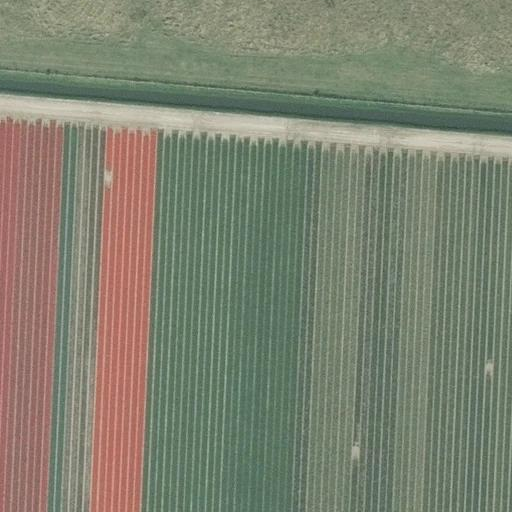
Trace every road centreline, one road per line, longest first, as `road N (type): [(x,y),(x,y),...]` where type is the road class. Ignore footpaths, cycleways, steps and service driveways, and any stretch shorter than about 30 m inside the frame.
road 1 (track): [(511,97),(0,54)]
road 2 (track): [(511,148),(0,105)]
